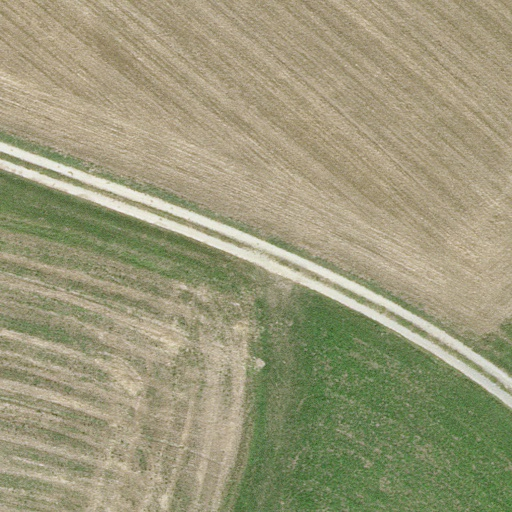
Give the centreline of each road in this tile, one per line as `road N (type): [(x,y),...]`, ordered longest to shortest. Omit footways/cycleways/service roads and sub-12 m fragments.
road 1 (track): [(294,276),(167,217),(0,161)]
road 2 (track): [(511,410),(425,340),(294,276)]
road 3 (track): [(234,511),(294,276)]
